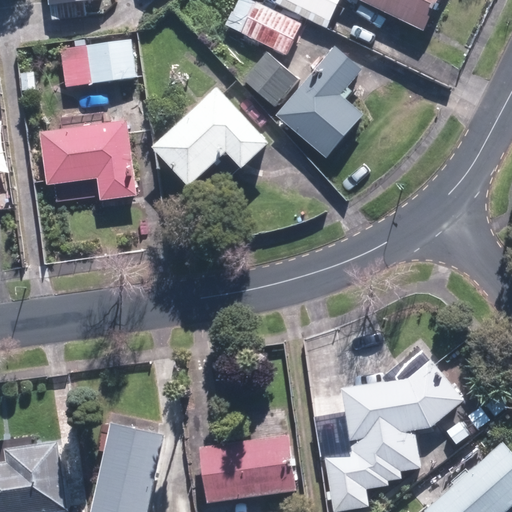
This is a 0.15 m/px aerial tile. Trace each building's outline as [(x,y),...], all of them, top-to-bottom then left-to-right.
[(303,24),(249,0),(241,0),(228,29),(288,56),(303,24)] [(342,0),(292,0),(288,8),(329,27),(342,0)] [(443,0),(357,0),(430,30),(443,0)] [(135,41),(63,50),(68,88),(140,79),(135,41)] [(365,72),(336,47),(277,115),(329,160),(367,116),(344,97),(365,72)] [(298,79),(267,53),(244,79),(275,106),(298,79)] [(273,148),(223,92),(157,150),(194,191),(235,155),(248,170),(273,148)] [(105,202),(141,197),(130,122),(43,134),(51,187),(102,180),(105,202)] [(434,427),(465,398),(432,357),(413,378),(344,389),(353,450),(327,454),(335,511),(339,511),(371,507),(369,490),(391,487),(390,480),(403,478),(402,471),(424,468),(418,429),(434,427)] [(151,511),(169,435),(115,423),(96,511),(151,511)] [(292,433),(202,446),(210,504),(300,492),(292,433)] [(0,511),(50,511),(71,509),(60,440),(7,448),(9,460),(0,461),(0,511)] [(506,511),(511,507),(511,446),(507,441),(429,509),(431,511),(506,511)]
